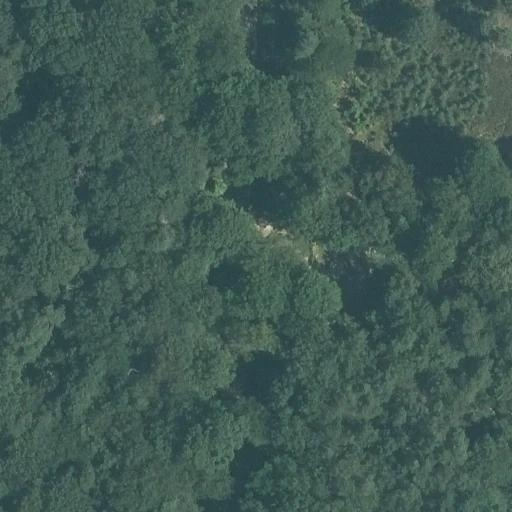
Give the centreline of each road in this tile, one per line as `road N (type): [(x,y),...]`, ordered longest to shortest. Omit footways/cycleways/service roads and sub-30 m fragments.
road 1 (unclassified): [(235,511),(250,0)]
road 2 (track): [(301,264),(511,502)]
road 3 (track): [(201,213),(174,191),(149,127),(161,48),(142,0)]
road 4 (track): [(511,219),(421,203),(329,235)]
